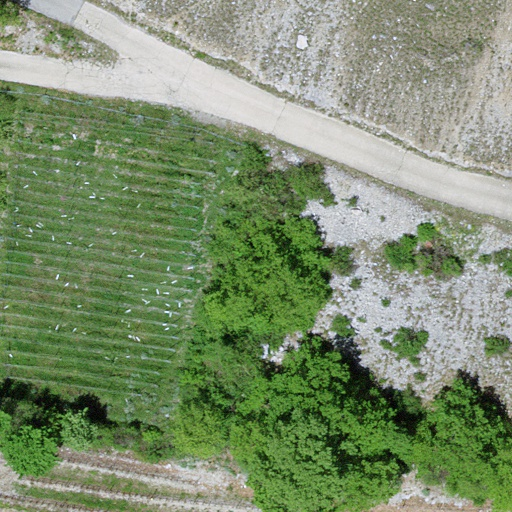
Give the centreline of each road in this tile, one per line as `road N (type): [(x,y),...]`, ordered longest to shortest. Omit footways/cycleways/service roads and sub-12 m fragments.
road 1 (track): [(511,219),(240,101)]
road 2 (track): [(240,101),(0,84)]
road 3 (track): [(240,101),(37,0)]
